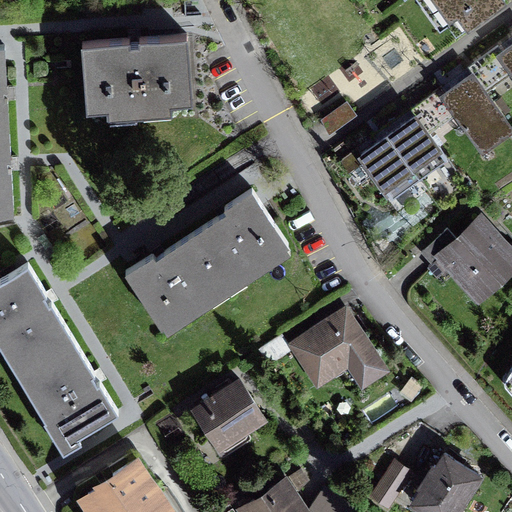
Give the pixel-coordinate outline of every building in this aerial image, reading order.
[(420,0),(424,6),(432,0),(433,0),(455,31),(499,0),(420,0)] [(187,33),(83,41),(88,107),(192,99),(187,33)] [(0,126),(9,126),(5,44),(0,44),(0,126)] [(511,44),(502,51),(498,44),(467,66),(472,72),(484,89),(511,69),(511,44)] [(484,89),(472,72),(446,91),(441,85),(410,106),(415,113),(428,130),(458,109),(485,147),(511,128),(484,89)] [(347,100),(321,117),(329,131),(356,114),(347,100)] [(415,113),(388,133),(419,176),(447,157),(428,130),(415,113)] [(9,126),(0,126),(0,212),(13,210),(9,126)] [(419,176),(388,133),(362,151),(358,146),(342,157),(349,166),(364,156),(392,195),(419,176)] [(228,209),(192,233),(225,283),(287,242),(252,188),(225,205),(228,209)] [(487,236),(475,222),(457,238),(447,228),(422,251),(433,263),(440,256),(475,295),(511,261),(511,248),(494,229),(487,236)] [(163,323),(225,283),(192,233),(155,257),(152,252),(127,269),(163,323)] [(73,336),(28,262),(0,278),(0,329),(22,366),(73,336)] [(383,366),(346,310),(295,343),(321,381),(352,361),(364,379),(383,366)] [(281,333),(260,347),(268,361),(290,347),(281,333)] [(117,409),(73,336),(22,366),(67,439),(117,409)] [(264,416),(240,379),(196,407),(221,445),(264,416)] [(479,475),(445,452),(413,499),(432,511),(461,511),(467,505),(461,501),(479,475)] [(174,511),(136,454),(77,493),(90,511),(174,511)] [(411,470),(393,459),(371,494),(389,505),(411,470)] [(346,511),(355,501),(322,476),(303,501),(317,511),(346,511)] [(306,511),(284,478),(243,504),(248,511),(306,511)]
